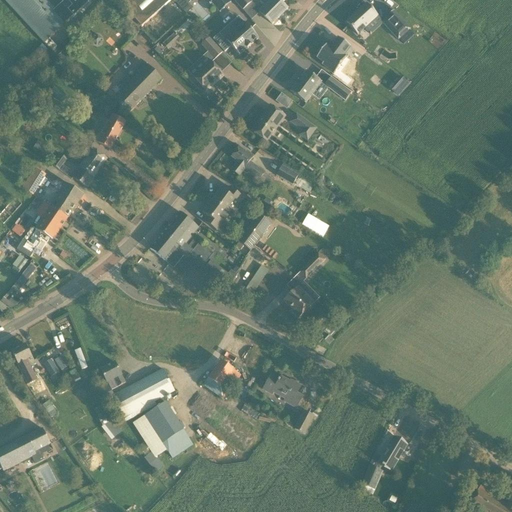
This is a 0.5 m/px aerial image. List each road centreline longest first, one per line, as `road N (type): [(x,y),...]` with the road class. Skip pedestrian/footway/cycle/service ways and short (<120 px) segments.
road 1 (unclassified): [(511,473),(420,413),(224,308),(146,299),(109,273)]
road 2 (secondary): [(104,268),(163,207),(327,0)]
road 3 (secondary): [(0,333),(104,268)]
